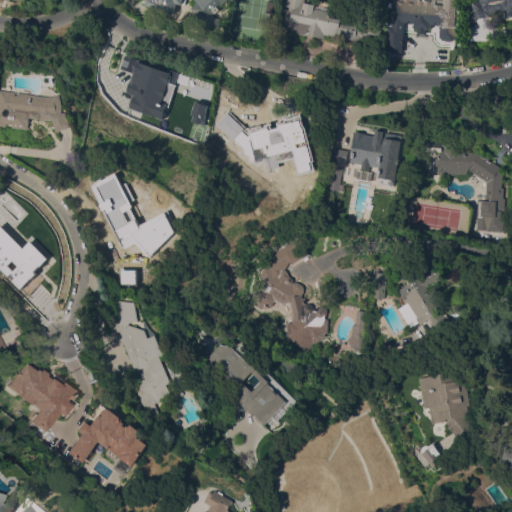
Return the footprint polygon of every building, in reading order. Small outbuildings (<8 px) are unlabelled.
[(184,0),(146,0),(146,8),(174,9),(175,5),(184,5),(184,0)] [(228,0),(225,3),(224,2),(222,5),(223,6),(217,12),(216,11),(213,14),(215,17),(221,18),(219,28),(210,26),(191,8),(195,4),(194,3),(196,0),(228,0)] [(324,34),(324,37),(306,34),(306,35),(290,32),(291,27),(283,26),(286,10),(279,9),(280,0),(303,0),(303,2),(314,4),(314,5),(330,8),(329,16),(382,27),(379,41),(360,37),(359,40),(346,38),(347,33),(337,31),(336,36),(324,34)] [(457,0),(456,36),(452,40),(442,39),(439,35),(439,24),(431,23),(431,28),(414,27),(414,22),(404,21),(402,52),(385,50),(387,25),(393,25),(394,12),(388,12),(389,0),(457,0)] [(511,15),(505,17),(504,11),(491,13),(491,16),(471,19),(470,13),(468,3),(469,3),(468,0),(511,0),(511,15)] [(153,114),(140,110),(145,94),(142,93),(142,94),(130,91),(132,86),(111,79),(113,73),(108,71),(112,60),(117,61),(118,57),(133,62),(133,61),(136,59),(142,61),(144,65),(154,68),(159,66),(164,68),(166,72),(165,74),(178,78),(173,91),(176,92),(177,96),(176,102),(171,104),(166,103),(164,98),(159,97),(153,114)] [(61,94),(63,112),(66,111),(71,127),(56,131),(52,119),(39,120),(39,118),(29,117),(29,122),(28,122),(27,129),(11,127),(12,123),(5,122),(5,126),(0,125),(0,89),(47,96),(61,94)] [(197,127),(183,121),(185,118),(183,117),(183,116),(185,111),(187,111),(191,100),(197,103),(198,101),(205,104),(204,106),(206,107),(197,127)] [(277,162),(280,152),(264,148),(251,161),(246,156),(244,157),(238,151),(240,149),(239,148),(241,147),(224,130),(229,126),(225,122),(220,124),(216,112),(235,106),(236,110),(246,107),(249,113),(253,112),(254,116),(257,119),(269,122),(267,131),(275,133),(274,137),(280,138),(278,143),(293,147),(293,146),(315,152),(311,171),(277,162)] [(351,162),(352,155),(350,155),(354,131),(355,131),(355,130),(364,132),(364,133),(375,135),(376,129),(384,130),(382,139),(385,140),(387,130),(403,133),(393,185),(378,182),(380,167),(370,165),(369,170),(361,168),(361,164),(351,162)] [(478,153),(500,167),(505,175),(502,232),(486,230),(475,229),(478,199),(485,199),(486,181),(469,169),(466,174),(454,173),(453,175),(438,174),(440,150),(444,150),(444,146),(458,147),(458,151),(478,153)] [(339,183),(343,184),(342,190),(329,188),(335,148),(347,150),(345,165),(342,165),(339,183)] [(112,202),(138,197),(142,217),(160,213),(166,239),(143,244),(143,242),(122,247),(112,202)] [(0,212),(20,206),(21,208),(26,207),(33,228),(32,228),(36,239),(31,240),(33,243),(30,244),(38,266),(22,271),(21,268),(14,271),(2,235),(0,235),(0,212)] [(293,264),(291,261),(288,262),(284,269),(286,270),(289,276),(291,277),(292,278),(292,280),(301,285),(303,288),(303,290),(300,294),(301,297),(304,297),(306,306),(303,306),(304,308),(309,308),(309,309),(325,308),(326,309),(326,313),(324,314),(324,322),(326,322),(326,331),(324,331),(324,335),(321,337),(321,338),(318,340),(317,340),(313,342),(311,341),(310,343),(311,343),(308,350),(302,346),(301,348),(294,343),(296,340),(293,339),(292,341),(285,338),(286,331),(288,331),(283,302),(281,303),(277,300),(272,301),(270,305),(258,308),(253,305),(251,297),(253,294),(263,291),(259,288),(264,279),(258,276),(264,266),(267,267),(274,253),(273,251),(300,238),(309,256),(293,264)] [(436,285),(437,287),(431,291),(444,312),(445,312),(452,323),(437,332),(428,318),(419,324),(406,303),(405,303),(402,298),(400,299),(397,294),(400,292),(398,289),(437,265),(443,276),(441,278),(443,281),(436,285)] [(378,298),(380,272),(387,272),(386,279),(384,298),(378,298)] [(120,275),(122,285),(136,283),(135,273),(120,275)] [(163,354),(160,356),(170,382),(166,384),(172,395),(154,403),(158,414),(147,419),(137,392),(135,377),(134,370),(129,357),(123,342),(110,334),(114,320),(116,299),(135,302),(138,321),(135,321),(133,321),(130,322),(128,324),(144,329),(147,337),(155,334),(163,354)] [(352,323),(363,324),(361,346),(355,350),(353,347),(352,348),(348,342),(348,341),(346,338),(351,335),(352,323)] [(254,415),(254,416),(238,400),(242,396),(223,377),(225,374),(208,357),(220,344),(230,345),(251,366),(252,364),(269,381),(268,383),(286,401),(263,424),(254,415)] [(33,370),(34,368),(37,371),(38,369),(44,373),(43,375),(47,378),(48,377),(57,384),(59,381),(70,389),(66,395),(68,396),(66,399),(64,398),(62,401),(68,405),(60,415),(56,412),(42,431),(37,427),(36,427),(34,425),(29,421),(37,409),(29,403),(5,385),(13,375),(12,374),(14,372),(22,362),(33,370)] [(429,407),(424,408),(419,378),(428,376),(427,370),(443,367),(444,373),(464,370),(470,405),(467,406),(468,415),(465,416),(482,436),(465,449),(444,422),(431,423),(429,407)] [(77,457),(77,458),(75,456),(75,455),(69,451),(83,432),(79,429),(86,420),(92,424),(104,407),(107,409),(109,407),(124,418),(122,420),(125,422),(124,424),(127,426),(128,424),(130,425),(132,423),(140,429),(139,431),(140,433),(138,436),(148,443),(132,465),(119,455),(99,440),(83,461),(77,457)] [(192,426),(191,424),(200,419),(201,422),(206,420),(208,424),(204,426),(204,427),(195,431),(194,430),(187,433),(186,430),(192,426)] [(511,467),(499,464),(504,446),(511,448),(511,467)] [(219,492),(219,491),(224,493),(224,495),(234,500),(228,511),(230,511),(202,511),(209,510),(212,505),(205,501),(210,493),(212,495),(216,490),(219,492)]
